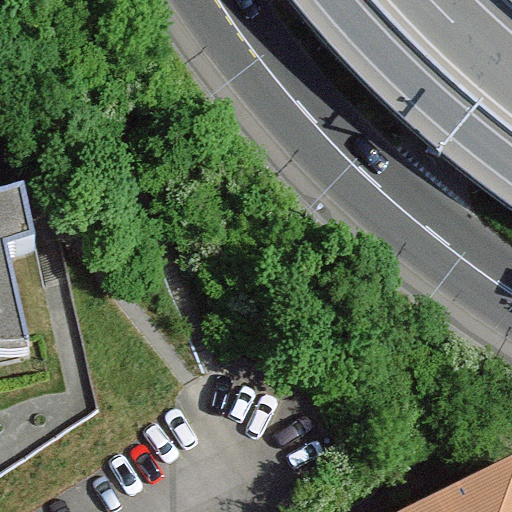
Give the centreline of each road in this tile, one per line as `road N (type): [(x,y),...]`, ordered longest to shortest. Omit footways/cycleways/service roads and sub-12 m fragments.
road 1 (primary): [(222,0),(340,153),(432,238),(511,291)]
road 2 (motorway): [(329,0),(402,79),(511,170)]
